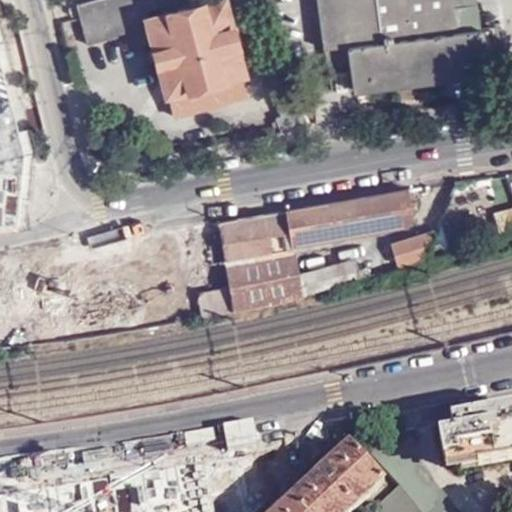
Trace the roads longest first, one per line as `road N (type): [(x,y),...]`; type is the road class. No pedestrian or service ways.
road 1 (residential): [(0,454),(511,359)]
road 2 (tertiary): [(190,189),(511,135)]
road 3 (tertiary): [(70,206),(28,0)]
